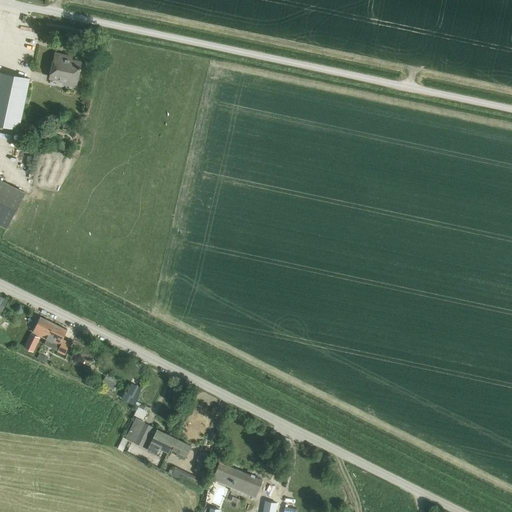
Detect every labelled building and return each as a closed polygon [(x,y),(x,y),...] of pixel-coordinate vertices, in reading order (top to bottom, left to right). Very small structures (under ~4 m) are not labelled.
[(55,53),(50,79),(64,83),(63,85),(76,88),(81,62),(66,58),(67,55),(55,53)] [(0,72),(0,125),(19,130),(30,79),(0,72)] [(0,225),(7,229),(25,193),(0,180),(0,225)] [(33,333),(46,340),(54,323),(40,317),(33,333)] [(54,323),(46,340),(47,340),(44,345),(59,352),(64,355),(70,344),(63,340),(68,330),(54,323)] [(40,338),(31,333),(24,347),(34,352),(40,338)] [(122,394),(119,399),(124,402),(125,401),(131,404),(133,402),(134,398),(137,399),(140,391),(141,389),(131,385),(126,394),(126,396),(122,394)] [(138,407),(134,415),(143,420),(147,412),(138,407)] [(126,439),(123,438),(123,437),(119,445),(124,447),(128,440),(135,443),(134,444),(143,448),(143,447),(157,454),(159,449),(167,452),(169,447),(174,438),(157,430),(157,429),(145,423),(145,422),(136,417),(126,439)] [(169,447),(167,452),(168,453),(170,450),(177,453),(176,456),(185,460),(192,446),(174,438),(169,447)] [(198,452),(195,471),(204,472),(207,453),(198,452)] [(220,462),(213,480),(255,498),(263,480),(220,462)] [(265,501),(263,511),(275,511),(277,504),(265,501)]
